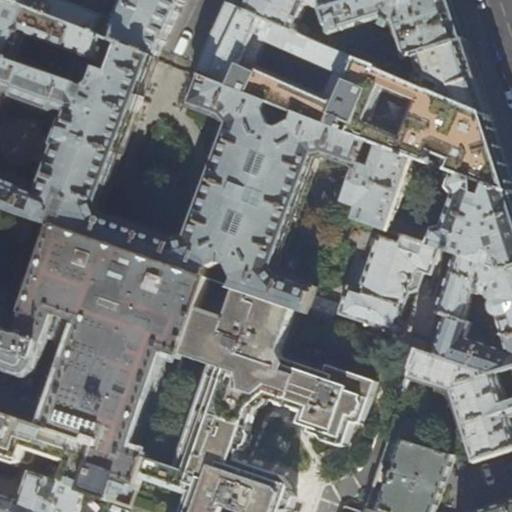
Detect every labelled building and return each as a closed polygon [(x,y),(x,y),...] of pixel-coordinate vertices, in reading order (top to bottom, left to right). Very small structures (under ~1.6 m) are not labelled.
[(109,41),(97,36),(2,0),(0,0),(0,58),(20,65),(30,37),(79,55),(70,82),(79,85),(80,86),(88,88),(90,88),(95,86),(100,74),(112,42),(109,41)] [(2,0),(97,36),(105,16),(61,0),(50,0),(49,5),(35,0),(2,0)] [(166,41),(185,0),(124,0),(109,41),(112,42),(128,49),(158,59),(166,41)] [(326,13),(358,3),(357,0),(251,0),(247,9),(246,11),(307,37),(310,31),(308,26),(301,23),(309,5),(326,13)] [(411,60),(467,41),(456,9),(453,0),(366,0),(358,3),(326,13),(330,25),(338,51),(343,49),(338,35),(386,20),(382,27),(390,32),(395,22),(407,61),(411,60)] [(300,115),(370,142),(382,146),(417,160),(456,174),(511,193),(511,182),(501,149),(491,118),(416,86),(393,77),(382,72),(382,70),(380,69),(338,51),(321,43),(307,37),(246,11),(233,5),(218,40),(202,76),(272,104),(300,115)] [(321,43),(338,51),(330,25),(321,43)] [(416,86),(491,118),(477,73),(467,41),(411,60),(412,65),(419,63),(422,71),(416,86)] [(84,98),(83,99),(82,100),(78,99),(79,98),(79,97),(79,96),(78,95),(77,95),(80,86),(79,85),(70,82),(20,65),(0,58),(0,206),(15,212),(39,220),(55,225),(64,197),(76,201),(66,230),(204,277),(206,272),(217,271),(228,275),(235,283),(234,287),(238,289),(296,309),(311,314),(316,297),(319,288),(284,276),(277,267),(317,159),(325,158),(360,171),(362,163),(370,142),(300,115),(297,121),(286,123),(275,119),(270,110),(272,104),(202,76),(190,103),(189,104),(190,106),(190,107),(191,109),(222,119),(227,125),(185,234),(175,238),(105,212),(101,203),(158,59),(128,49),(117,80),(100,74),(95,86),(90,88),(87,98),(85,98),(84,98)] [(393,77),(394,65),(380,69),(382,70),(382,72),(393,77)] [(506,272),(511,269),(511,193),(456,174),(451,189),(456,197),(445,228),(436,230),(435,234),(396,220),(417,160),(382,146),(374,167),(362,163),(360,171),(345,215),(406,236),(443,249),(460,255),(473,260),(491,254),(495,267),(506,272)] [(39,220),(15,212),(6,237),(16,241),(14,246),(28,251),(39,220)] [(148,458),(129,452),(165,350),(183,357),(202,304),(210,279),(204,277),(66,230),(61,228),(38,288),(18,280),(16,284),(12,298),(23,302),(25,303),(26,305),(26,306),(26,307),(23,315),(30,317),(23,337),(0,328),(0,365),(30,375),(33,375),(35,374),(37,373),(38,371),(58,313),(87,322),(54,418),(45,414),(40,427),(99,448),(85,492),(88,493),(131,508),(141,479),(148,458)] [(433,276),(443,249),(406,236),(403,244),(383,237),(374,260),(363,256),(342,314),(392,331),(393,334),(395,336),(397,337),(399,338),(401,337),(404,337),(405,335),(407,333),(407,331),(407,329),(406,326),(405,324),(402,323),(412,295),(421,291),(427,274),(433,276)] [(441,313),(467,322),(476,294),(490,299),(488,300),(488,302),(488,303),(489,305),(491,306),(493,306),(494,305),(494,307),(494,308),(495,311),(496,314),(497,315),(499,317),(506,336),(511,338),(511,269),(506,272),(495,267),(473,260),(460,255),(441,313)] [(26,306),(26,305),(25,303),(23,302),(12,298),(16,284),(0,278),(0,328),(23,337),(30,317),(23,315),(26,307),(26,306)] [(288,511),(294,499),(289,492),(290,490),(288,488),(288,486),(278,475),(238,462),(260,399),(301,413),(296,427),(308,431),(306,436),(317,439),(321,445),(337,451),(344,449),(352,428),(356,429),(361,428),(376,386),(327,370),(324,377),(283,363),(280,357),(296,309),(238,289),(230,314),(202,304),(183,357),(212,367),(177,469),(148,458),(141,479),(189,497),(183,511),(219,511),(221,509),(230,511),(288,511)] [(341,305),(316,297),(311,314),(335,322),(341,305)] [(497,375),(511,370),(511,338),(506,336),(511,354),(469,339),(474,325),(467,322),(441,313),(440,314),(419,307),(405,346),(422,352),(497,375)] [(476,463),(511,451),(511,370),(497,375),(422,352),(407,395),(414,396),(417,387),(417,383),(418,381),(453,392),(476,463)] [(66,485),(85,492),(99,448),(40,427),(0,413),(0,459),(22,467),(24,465),(23,464),(26,462),(32,464),(38,462),(41,454),(73,465),(66,485)] [(400,440),(413,444),(419,429),(398,422),(393,437),(400,440)] [(372,498),(369,507),(383,511),(437,511),(457,457),(413,444),(400,440),(398,445),(404,447),(385,502),(372,498)] [(0,511),(81,511),(88,493),(85,492),(66,485),(34,474),(23,504),(0,496),(0,511)] [(511,511),(511,501),(478,511),(511,511)]
